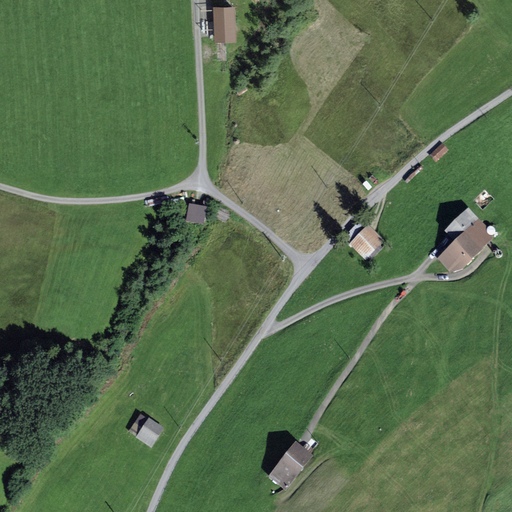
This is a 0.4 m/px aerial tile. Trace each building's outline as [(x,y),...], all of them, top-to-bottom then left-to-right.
[(495,0),(490,8),(496,12),(502,4),(495,0)] [(215,8),(216,39),(234,38),(233,8),(215,8)] [(441,145),(431,156),(437,162),(447,151),(441,145)] [(204,225),(207,208),(189,205),(186,222),(204,225)] [(472,214),(452,232),(464,245),(452,256),(449,253),(441,260),(452,273),(460,271),(478,255),(476,254),(493,239),(490,235),(472,214)] [(363,224),(349,240),(367,256),(381,241),(363,224)] [(160,429),(150,422),(139,439),(149,446),(160,429)] [(296,450),(273,479),(287,491),(296,480),(294,478),(308,460),(296,450)]
